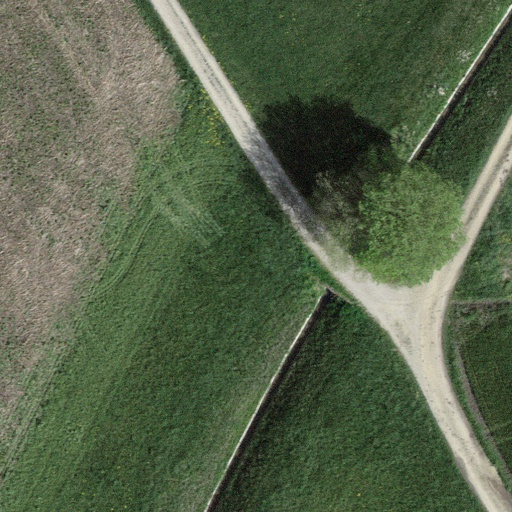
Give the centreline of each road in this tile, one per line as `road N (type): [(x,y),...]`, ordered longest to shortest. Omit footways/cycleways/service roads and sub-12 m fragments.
road 1 (track): [(409,333),(309,228),(162,0)]
road 2 (track): [(511,142),(409,333)]
road 3 (track): [(409,333),(502,511)]
